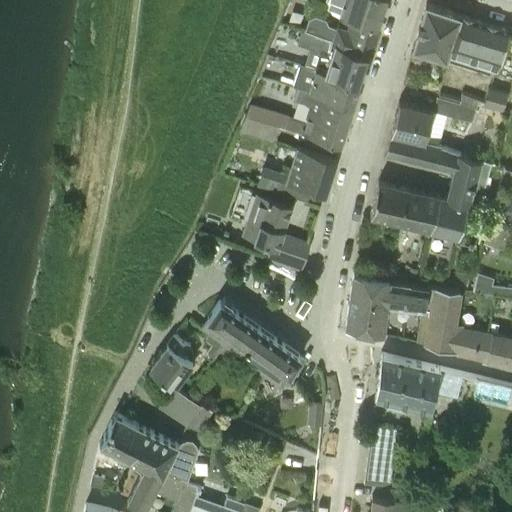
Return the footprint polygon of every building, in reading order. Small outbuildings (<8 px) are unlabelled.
[(332,0),(330,6),(337,10),(340,11),(355,15),(379,23),(386,0),(332,0)] [(425,2),(413,44),(445,54),(457,12),(425,2)] [(308,19),(305,29),(334,39),(334,40),(345,44),(369,52),(379,23),(355,15),(340,11),(337,22),(335,27),(327,25),(324,19),(314,16),(308,19)] [(457,12),(445,54),(495,71),(508,29),(457,12)] [(298,38),(296,43),(309,48),(304,63),(324,69),(360,81),(369,52),(345,44),(334,40),(316,35),(301,28),(298,38)] [(299,62),(292,84),(297,86),(353,104),(354,101),(360,81),(324,69),(304,63),(300,61),(299,62)] [(281,75),(279,79),(291,83),(292,79),(281,75)] [(488,85),(483,104),(502,110),(507,90),(492,86),(488,85)] [(289,114),(285,125),(300,130),(340,143),(353,104),(297,86),(295,91),(292,99),(308,104),(303,119),(289,114)] [(440,87),(437,95),(457,101),(460,94),(440,87)] [(433,109),(433,110),(438,111),(446,113),(471,120),(472,121),(475,108),(458,104),(459,101),(436,95),(433,109)] [(390,130),(389,132),(418,139),(425,141),(433,110),(433,109),(398,100),(390,130)] [(239,127),(239,128),(239,129),(240,129),(273,139),(274,137),(278,123),(279,123),(245,112),(239,127)] [(389,132),(385,150),(413,158),(418,139),(389,132)] [(418,139),(413,158),(433,163),(438,145),(425,141),(418,139)] [(438,145),(433,163),(455,169),(460,151),(459,151),(454,149),(438,145)] [(281,173),(275,190),(305,199),(309,187),(323,192),(324,192),(325,190),(326,187),(335,158),(297,146),(290,168),(281,173)] [(455,169),(447,198),(466,203),(478,206),(490,161),(481,157),(460,151),(455,169)] [(511,167),(505,166),(500,182),(508,184),(511,171),(511,167)] [(377,179),(369,211),(370,212),(398,219),(406,187),(378,180),(377,179)] [(406,187),(398,219),(430,227),(438,196),(406,187)] [(239,211),(233,228),(243,231),(271,241),(267,254),(266,255),(300,266),(305,251),(275,240),(279,229),(290,201),(257,189),(248,215),(239,211)] [(511,197),(500,193),(492,216),(511,223),(511,197)] [(438,196),(430,227),(457,234),(466,203),(447,198),(438,196)] [(492,216),(483,240),(489,243),(502,247),(506,238),(511,223),(492,216)] [(410,265),(408,274),(416,275),(418,267),(410,265)] [(345,320),(345,323),(380,330),(381,330),(382,326),(386,301),(389,277),(390,277),(391,276),(381,274),(382,273),(362,269),(362,270),(354,269),(353,268),(347,308),(345,320)] [(453,269),(451,281),(468,284),(470,272),(453,269)] [(389,277),(386,301),(420,306),(417,336),(416,340),(422,341),(423,337),(432,285),(404,280),(390,277),(389,277)] [(490,282),(489,291),(492,291),(511,294),(511,285),(492,282),(490,282)] [(423,337),(422,341),(486,357),(487,354),(492,329),(490,329),(462,324),(462,320),(456,320),(461,289),(459,289),(460,287),(432,284),(432,285),(423,337)] [(207,315),(201,324),(217,336),(224,341),(217,350),(230,360),(235,352),(242,342),(244,344),(257,325),(219,298),(207,315)] [(242,342),(235,352),(280,384),(301,355),(257,325),(244,344),(242,342)] [(487,354),(486,357),(511,362),(511,333),(492,329),(487,354)] [(175,332),(149,366),(174,384),(175,385),(175,384),(193,361),(191,359),(192,356),(192,353),(191,349),(189,346),(191,344),(175,332)] [(217,336),(206,350),(207,356),(211,358),(217,350),(224,341),(217,336)] [(380,351),(374,394),(377,395),(387,397),(406,401),(430,407),(436,383),(440,365),(395,354),(380,350),(380,351)] [(174,384),(159,403),(186,421),(198,429),(212,409),(200,401),(175,384),(175,385),(174,384)] [(308,400),(305,423),(320,425),(323,401),(321,401),(308,400)] [(98,441),(96,454),(100,457),(108,461),(114,464),(116,461),(123,465),(128,456),(137,441),(127,436),(135,421),(134,420),(117,412),(114,410),(112,416),(98,441)] [(135,421),(127,436),(137,441),(128,456),(136,460),(138,461),(145,464),(162,472),(165,465),(169,473),(183,478),(193,451),(194,447),(193,443),(190,441),(186,440),(183,441),(180,444),(177,442),(153,430),(135,421)] [(371,423),(369,435),(373,435),(396,438),(397,426),(386,425),(374,423),(371,423)] [(260,431),(251,429),(249,443),(258,444),(260,431)] [(369,435),(368,447),(371,447),(394,450),(396,438),(373,435),(369,435)] [(368,447),(366,458),(370,459),(392,462),(394,450),(371,447),(368,447)] [(366,458),(364,470),(368,471),(391,474),(392,462),(370,459),(366,458)] [(129,495),(127,500),(143,508),(153,489),(176,499),(169,511),(159,511),(157,511),(156,511),(188,511),(198,484),(183,478),(169,473),(165,465),(162,472),(145,464),(141,472),(129,495)] [(364,470),(363,482),(366,483),(389,486),(391,474),(368,471),(364,470)] [(92,472),(89,483),(93,484),(101,486),(104,475),(96,473),(92,472)] [(402,474),(401,487),(419,488),(421,476),(402,474)] [(188,511),(240,511),(243,506),(244,501),(242,500),(226,494),(223,503),(213,499),(198,494),(200,485),(198,484),(188,511)] [(369,511),(431,511),(432,504),(432,501),(433,490),(429,489),(419,488),(401,487),(396,486),(395,497),(388,496),(371,495),(371,496),(369,511)] [(121,511),(113,508),(88,502),(85,501),(82,511),(121,511)] [(243,506),(240,511),(256,511),(257,511),(259,506),(244,501),(243,506)]
